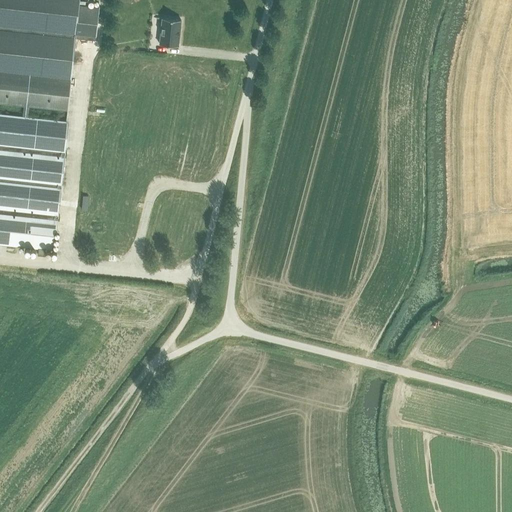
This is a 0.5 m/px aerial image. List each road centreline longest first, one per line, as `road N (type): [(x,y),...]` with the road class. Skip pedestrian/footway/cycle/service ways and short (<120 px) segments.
road 1 (unclassified): [(227,326),(152,362),(191,305),(245,96)]
road 2 (unclassified): [(511,399),(227,326)]
road 3 (unclassified): [(227,326),(245,96)]
road 4 (track): [(36,511),(152,362)]
road 5 (unknown): [(135,274),(155,189),(221,190)]
